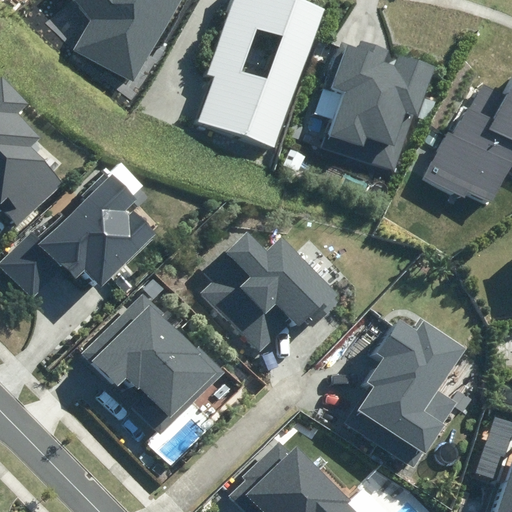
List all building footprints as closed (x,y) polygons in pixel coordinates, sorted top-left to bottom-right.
[(133,82),(178,0),(72,0),(89,20),(73,49),(133,82)] [(234,0),(211,73),(218,75),(204,120),(280,144),(324,7),(301,0),(234,0)] [(322,147),(395,171),(414,115),(419,116),(435,67),(400,56),(397,65),(386,62),(390,50),(361,40),(358,47),(347,44),(333,88),(340,91),(322,147)] [(0,205),(17,223),(62,182),(30,148),(39,139),(17,115),(29,104),(3,77),(0,80),(0,205)] [(447,131),(422,178),(464,200),(469,190),(492,202),(511,163),(511,87),(506,98),(481,84),(454,135),(447,131)] [(31,231),(0,262),(0,265),(31,297),(63,266),(76,279),(85,270),(101,287),(155,234),(134,213),(132,215),(126,210),(137,200),(113,176),(111,178),(106,173),(84,195),(88,199),(68,219),(62,214),(38,238),(31,231)] [(200,293),(261,352),(293,320),(300,327),(306,321),(312,327),(341,298),(280,237),(266,251),(247,232),(204,275),(211,282),(200,293)] [(126,399),(161,435),(225,371),(200,346),(194,351),(164,321),(168,317),(142,292),(82,352),(119,388),(127,379),(136,388),(126,399)] [(344,423),(414,469),(457,403),(439,391),(467,349),(418,318),(412,327),(399,318),(376,353),(384,358),(368,382),(374,386),(358,409),(354,407),(344,423)] [(355,511),(347,504),(351,500),(297,447),(291,454),(278,441),(243,476),(247,480),(231,496),(247,511),(355,511)] [(511,511),(511,467),(497,511),(511,511)]
